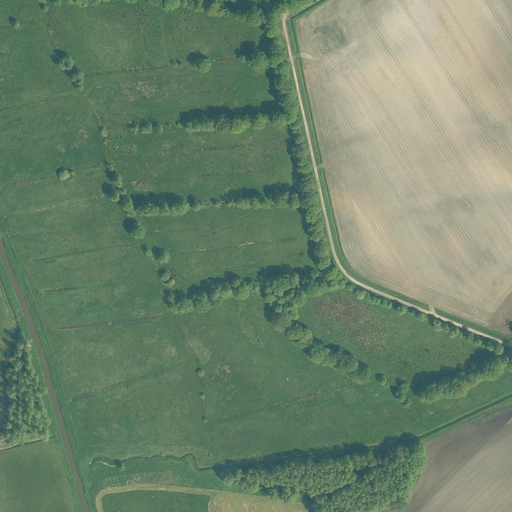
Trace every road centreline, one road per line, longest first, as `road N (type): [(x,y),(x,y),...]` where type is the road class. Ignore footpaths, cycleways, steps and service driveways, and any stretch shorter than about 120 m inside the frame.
road 1 (unclassified): [(511,345),(343,271),(286,38)]
road 2 (track): [(0,243),(38,330),(92,511)]
road 3 (track): [(79,511),(0,263)]
